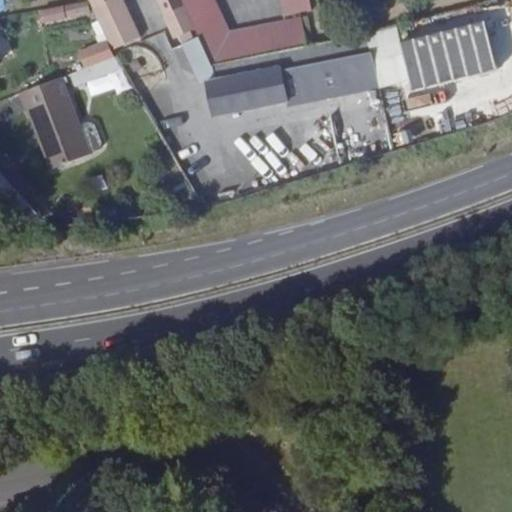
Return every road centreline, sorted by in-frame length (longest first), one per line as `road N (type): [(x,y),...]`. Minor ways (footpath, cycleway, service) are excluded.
road 1 (trunk): [(511,172),(232,267),(0,311)]
road 2 (trunk): [(0,352),(248,305),(511,216)]
road 3 (unclassified): [(204,442),(0,484)]
